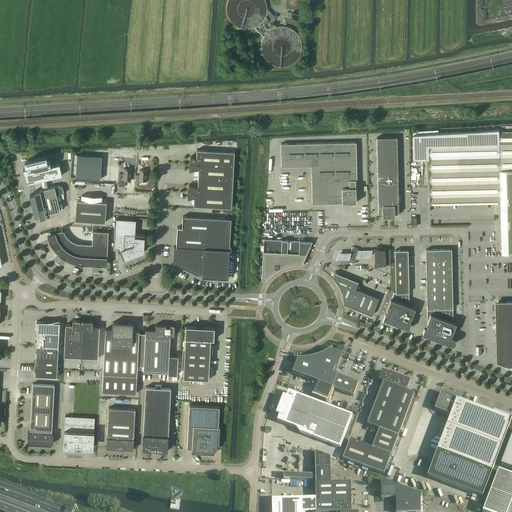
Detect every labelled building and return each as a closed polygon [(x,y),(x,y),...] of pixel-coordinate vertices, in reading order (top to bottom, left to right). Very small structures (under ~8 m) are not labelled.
[(257,25),(255,26),(264,36),(265,35),(267,33),(269,31),(271,29),(273,28),(276,27),(271,22),(277,17),(276,15),(274,16),(267,8),(267,9),(266,12),(266,14),(265,17),(263,19),(262,22),(260,24),(257,25)] [(511,131),(500,132),(499,130),(413,135),(414,159),(429,159),(430,190),(430,204),(501,202),(502,242),(511,241),(511,131)] [(397,137),(377,138),(378,214),(382,213),(382,217),(395,217),(395,216),(395,213),(399,213),(397,137)] [(356,142),(281,144),(281,167),(311,166),(311,172),(312,204),(350,203),(356,202),(356,195),(357,195),(356,142)] [(189,163),(189,167),(189,171),(198,169),(197,187),(189,184),(188,186),(187,191),(187,195),(188,199),(194,197),(193,206),(231,208),(234,152),(196,150),(196,158),(190,156),(190,158),(189,163)] [(77,155),(75,178),(100,179),(101,170),(102,170),(102,166),(101,166),(102,156),(77,155)] [(40,180),(62,175),(59,164),(51,166),(50,161),(47,161),(46,156),(25,161),(26,166),(23,167),(25,173),(27,183),(40,180)] [(118,186),(124,187),(125,180),(131,180),(131,169),(124,168),(123,174),(119,174),(118,186)] [(135,183),(139,184),(139,181),(146,181),(147,170),(140,170),(139,175),(136,175),(135,183)] [(35,193),(30,195),(35,216),(40,215),(40,218),(46,216),(46,214),(60,210),(56,194),(64,193),(63,187),(60,185),(55,186),(48,188),(43,189),(34,191),(35,193)] [(105,222),(106,202),(76,200),(75,220),(105,222)] [(176,246),(204,248),(229,249),(229,248),(229,245),(230,231),(231,219),(182,216),(182,227),(177,227),(176,246)] [(116,218),(115,233),(114,247),(119,247),(123,259),(141,253),(140,252),(143,251),(143,248),(144,248),(145,235),(135,234),(136,219),(116,218)] [(66,235),(63,231),(47,235),(49,241),(52,246),(56,251),(60,255),(65,259),(70,261),(76,263),(82,264),(107,265),(108,232),(93,231),(92,244),(82,244),(77,243),(73,242),(69,239),(66,235)] [(302,264),(312,241),(264,239),(263,243),(263,252),(261,280),(266,280),(268,277),(271,274),(275,272),(278,269),(282,268),(286,266),(290,265),(294,264),(298,264),(302,264)] [(174,246),(173,262),(198,274),(198,273),(202,274),(202,276),(226,277),(228,277),(229,249),(204,248),(176,246),(174,246)] [(354,260),(358,250),(358,249),(352,247),(348,258),(354,260)] [(375,265),(391,265),(390,249),(375,249),(374,249),(374,250),(375,250),(375,264),(374,264),(374,265),(375,265)] [(455,342),(456,340),(455,339),(453,337),(453,331),(456,323),(453,322),(451,249),(426,250),(427,322),(426,324),(427,324),(426,327),(424,326),(424,327),(422,333),(421,333),(421,334),(450,345),(452,345),(454,344),(455,342)] [(385,312),(383,319),(409,329),(409,328),(411,322),(412,322),(409,321),(410,318),(411,318),(415,308),(409,305),(408,250),(395,250),(396,293),(394,293),(391,299),(390,298),(386,309),(387,309),(386,312),(385,312)] [(335,272),(332,278),(333,278),(338,286),(342,293),(343,303),(372,315),(379,298),(360,289),(358,285),(358,281),(358,282),(335,272)] [(497,362),(508,366),(507,366),(509,367),(509,366),(508,366),(511,365),(511,300),(507,301),(506,301),(498,301),(499,326),(496,326),(496,327),(497,356),(497,362)] [(83,319),(83,320),(73,320),(73,324),(66,324),(64,357),(81,357),(81,358),(81,357),(98,358),(100,326),(93,325),(93,321),(83,320),(83,319)] [(36,341),(35,346),(35,351),(36,351),(36,361),(35,360),(34,371),(35,371),(35,376),(57,377),(60,320),(59,320),(57,320),(55,320),(51,321),(48,321),(46,322),(44,322),(37,321),(36,332),(37,332),(37,341),(36,341)] [(113,322),(112,329),(105,329),(103,374),(102,391),(136,393),(137,365),(143,366),(145,333),(139,333),(139,331),(132,330),(133,323),(113,322)] [(143,369),(143,373),(177,374),(178,356),(169,355),(170,335),(174,336),(174,325),(169,325),(169,327),(166,327),(166,325),(156,324),(155,329),(145,329),(145,333),(143,366),(143,369)] [(214,339),(214,327),(186,326),(185,338),(183,378),(207,379),(209,380),(209,374),(212,374),(212,365),(209,365),(210,354),(213,354),(213,345),(210,345),(211,339),(214,339)] [(297,360),(292,374),(318,384),(314,395),(328,400),(332,389),(353,397),(358,384),(333,374),(335,368),(337,369),(342,356),(330,351),(332,349),(329,351),(324,354),(319,356),(314,358),(309,359),(303,360),(298,360),(295,359),(294,360),(297,360)] [(379,430),(398,437),(414,394),(405,391),(406,390),(407,390),(410,381),(396,376),(396,377),(392,375),(392,374),(388,373),(387,374),(386,373),(385,373),(384,373),(383,373),(382,373),(381,374),(380,375),(380,376),(378,381),(383,383),(367,425),(379,430)] [(32,383),(30,432),(52,433),(54,385),(32,383)] [(145,387),(143,434),(142,450),(167,451),(171,388),(145,387)] [(277,414),(274,421),(277,422),(295,429),(299,433),(315,440),(317,441),(320,442),(322,442),(331,445),(332,447),(336,448),(338,448),(340,449),(352,416),(293,394),(288,392),(286,391),(283,397),(277,414)] [(437,451),(427,477),(482,497),(492,472),(511,420),(489,411),(493,413),(492,414),(460,402),(461,401),(464,402),(464,401),(441,393),(434,410),(450,416),(437,451)] [(218,427),(219,407),(189,405),(187,448),(192,448),(192,452),(212,453),(212,452),(213,452),(214,451),(215,451),(216,450),(217,449),(217,448),(217,447),(219,447),(220,427),(218,427)] [(134,439),(133,439),(133,437),(134,437),(135,409),(108,408),(107,435),(108,435),(108,437),(107,437),(106,448),(133,449),(134,439)] [(90,445),(93,445),(95,417),(74,416),(65,416),(64,443),(67,444),(67,446),(75,446),(75,444),(82,444),(82,446),(89,447),(90,445)] [(384,475),(398,437),(379,430),(372,448),(350,440),(342,459),(384,475)] [(28,432),(28,440),(28,441),(28,442),(29,442),(29,443),(30,443),(30,444),(31,444),(49,445),(50,445),(51,444),(52,444),(52,443),(53,443),(53,442),(53,441),(54,434),(52,433),(30,432),(28,432)] [(511,434),(500,466),(511,470),(511,434)] [(351,511),(350,483),(330,483),(330,457),(314,451),(315,499),(315,511),(351,511)] [(511,511),(511,476),(498,471),(482,511),(511,511)] [(420,511),(420,495),(396,486),(380,480),(381,498),(396,498),(395,511),(420,511)] [(271,500),(271,511),(315,511),(315,499),(271,500)]
